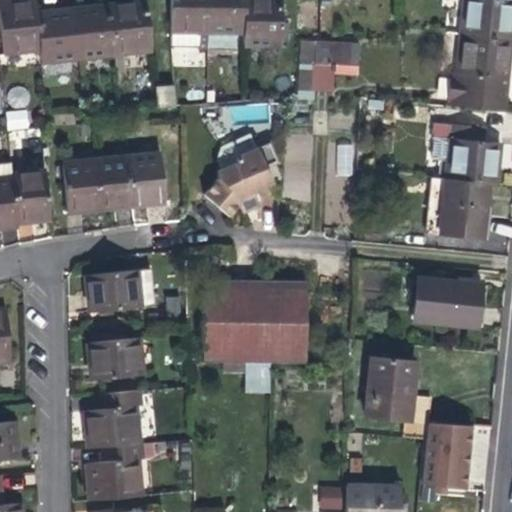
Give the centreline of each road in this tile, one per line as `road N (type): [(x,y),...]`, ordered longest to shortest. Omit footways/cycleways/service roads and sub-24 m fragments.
road 1 (residential): [(43,252),(54,511)]
road 2 (residential): [(43,252),(175,230)]
road 3 (residential): [(499,511),(511,384)]
